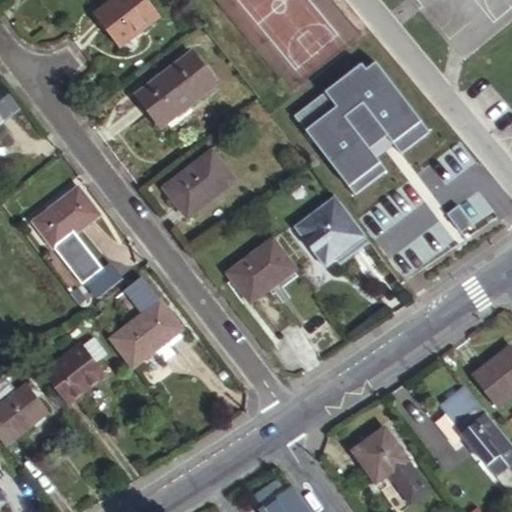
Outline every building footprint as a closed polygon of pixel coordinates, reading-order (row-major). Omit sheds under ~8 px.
[(117,0),(95,18),(121,48),(161,17),(146,0),(117,0)] [(141,97),(163,125),(219,82),(196,54),(141,97)] [(363,68),(375,84),(385,76),(373,60),(363,68)] [(359,62),(291,114),(351,192),(382,168),(367,147),(383,134),(397,152),(426,131),(385,76),(375,84),(363,68),(359,62)] [(0,84),(0,122),(18,107),(0,84)] [(209,156),(163,193),(186,222),(233,186),(209,156)] [(81,189),(37,223),(57,250),(101,217),(81,189)] [(368,243),(332,195),(313,210),(317,215),(296,232),(325,268),(332,263),(336,268),(368,243)] [(295,272),(272,242),(227,277),(232,283),(229,286),(240,301),(244,298),(249,306),(295,272)] [(163,301),(108,342),(130,370),(185,329),(163,301)] [(95,339),(84,346),(98,363),(109,355),(95,339)] [(84,346),(45,376),(69,408),(109,377),(98,363),(84,346)] [(511,346),(474,375),(499,406),(511,395),(511,346)] [(511,442),(464,384),(439,405),(511,494),(511,493),(511,442)] [(30,387),(0,410),(0,441),(5,448),(50,413),(30,387)] [(386,426),(353,451),(376,481),(390,471),(413,501),(432,486),(386,426)] [(311,511),(294,488),(265,510),(266,511),(311,511)]
